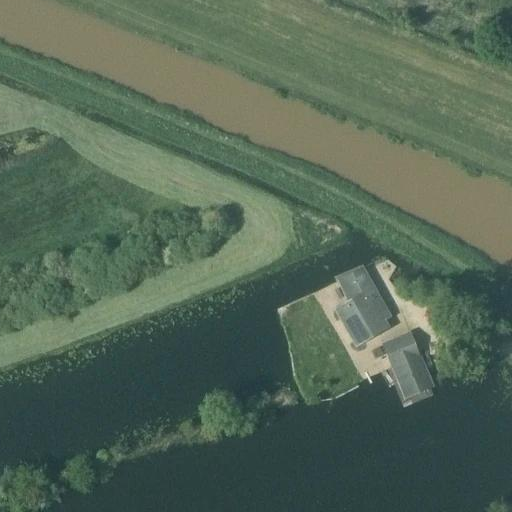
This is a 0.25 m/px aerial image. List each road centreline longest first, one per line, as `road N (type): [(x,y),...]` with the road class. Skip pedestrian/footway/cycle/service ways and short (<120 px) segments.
road 1 (track): [(511,303),(334,193),(0,57)]
road 2 (track): [(98,0),(511,167)]
